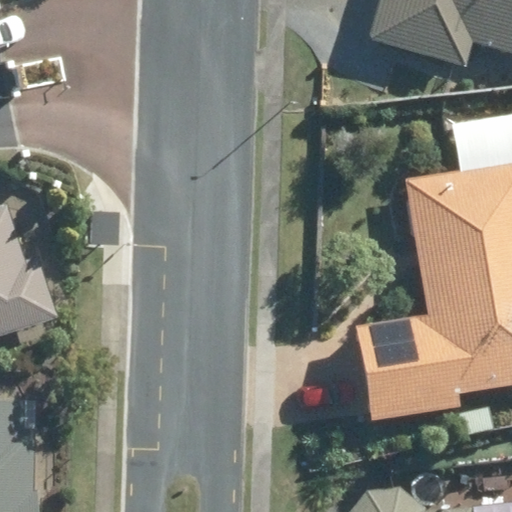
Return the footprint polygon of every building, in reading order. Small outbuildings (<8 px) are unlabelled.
[(511,0),(384,0),(371,44),(470,74),(478,43),(511,53),(511,0)] [(511,167),(409,184),(430,319),(363,330),(378,425),(461,413),(459,398),(511,389),(511,167)] [(0,330),(59,313),(41,253),(29,257),(10,199),(0,202),(0,330)] [(0,511),(38,511),(39,485),(36,485),(36,426),(23,426),(24,398),(0,397),(0,511)] [(424,511),(397,489),(370,493),(354,511),(424,511)]
